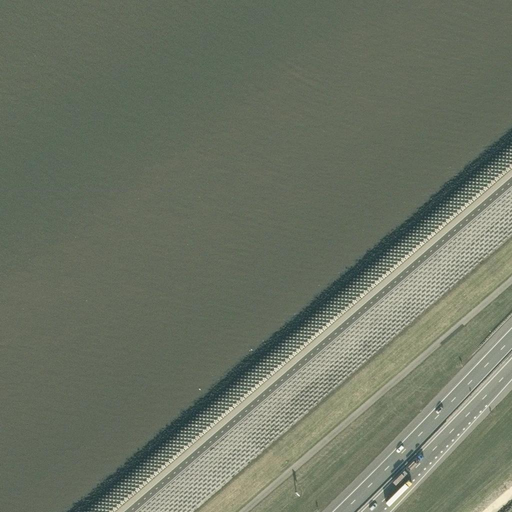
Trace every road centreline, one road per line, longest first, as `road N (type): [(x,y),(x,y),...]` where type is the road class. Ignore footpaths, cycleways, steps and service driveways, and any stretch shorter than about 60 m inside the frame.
road 1 (motorway): [(511,338),(342,511)]
road 2 (motorway): [(376,511),(511,371)]
